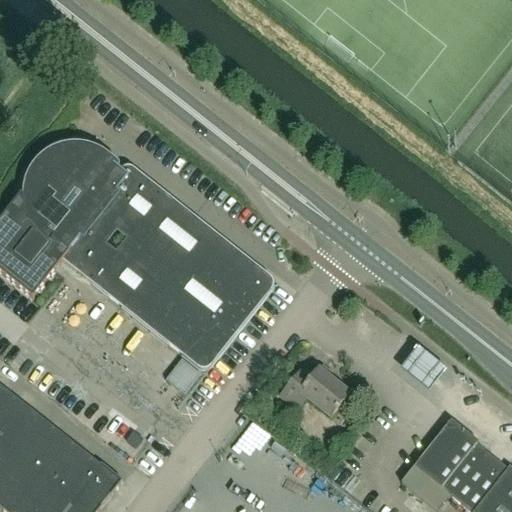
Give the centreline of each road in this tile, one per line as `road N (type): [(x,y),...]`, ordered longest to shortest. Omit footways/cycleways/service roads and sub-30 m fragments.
road 1 (tertiary): [(356,243),(48,0)]
road 2 (unclassified): [(146,511),(356,243)]
road 3 (unknown): [(199,444),(84,359),(0,312)]
road 4 (tertiary): [(511,365),(356,243)]
